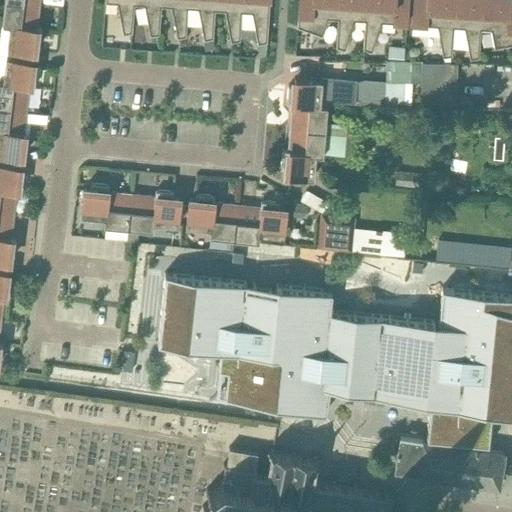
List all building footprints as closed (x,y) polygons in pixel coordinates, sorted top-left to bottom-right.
[(36,27),(38,3),(9,0),(4,0),(2,24),(10,25),(7,49),(32,52),(33,45),(39,46),(42,28),(36,27)] [(134,4),(132,4),(132,0),(105,0),(105,2),(117,3),(123,34),(132,32),(134,4)] [(159,34),(161,6),(159,6),(159,0),(132,0),(132,4),(134,4),(144,5),(150,36),(159,34)] [(187,24),(188,8),(186,8),(186,0),(159,0),(159,6),(161,6),(171,7),(177,37),(186,36),(187,24)] [(186,0),(186,8),(188,8),(187,24),(201,25),(204,39),(205,50),(213,48),(213,38),(215,10),(213,10),(213,0),(186,0)] [(240,12),(240,0),(213,0),(213,10),(215,10),(225,11),(231,41),(240,40),(241,27),(242,12),(240,12)] [(240,0),(240,12),(242,12),(241,27),(255,28),(258,43),(267,41),(269,0),(240,0)] [(299,0),(297,26),(322,35),(328,18),(338,19),(340,19),(341,0),(299,0)] [(341,0),(340,19),(338,19),(336,46),(345,49),(355,20),(365,21),(367,21),(368,0),(341,0)] [(382,22),(407,24),(408,0),(368,0),(367,21),(365,21),(363,48),(372,51),(382,22)] [(437,26),(442,55),(443,56),(452,55),(454,27),(452,27),(453,0),(413,0),(412,17),(412,24),(437,26)] [(453,0),(452,27),(454,27),(464,28),(470,58),(479,57),(481,29),(479,29),(481,0),(453,0)] [(481,0),(479,29),(481,29),(491,30),(494,47),(511,43),(511,4),(510,4),(509,0),(481,0)] [(0,80),(0,105),(26,109),(28,85),(34,86),(37,68),(31,67),(31,60),(6,57),(3,81),(0,80)] [(386,81),(385,102),(411,102),(411,81),(421,81),(422,62),(412,62),(386,62),(386,79),(385,81),(386,81)] [(294,85),(288,85),(287,103),(293,103),(291,127),(325,129),(325,120),(327,105),(327,100),(355,102),(357,79),(328,77),(321,77),(321,80),(295,78),(294,85)] [(23,132),(26,109),(0,105),(0,154),(20,157),(20,150),(27,151),(29,133),(23,132)] [(26,113),(26,122),(46,122),(46,113),(26,113)] [(353,123),(325,120),(325,129),(323,153),(350,155),(353,123)] [(322,154),(323,153),(325,129),(291,127),(289,150),(283,149),(281,167),(287,168),(287,175),(312,177),(314,153),(322,154)] [(502,158),(504,136),(495,136),(493,157),(502,158)] [(0,212),(13,214),(16,190),(22,191),(24,173),(18,172),(19,165),(0,163),(0,212)] [(511,169),(483,166),(482,177),(511,180),(511,169)] [(419,186),(420,171),(395,170),(394,185),(419,186)] [(128,227),(132,193),(108,191),(109,185),(91,183),(90,189),(83,188),(80,214),(104,217),(103,224),(128,227)] [(303,188),(298,198),(319,208),(324,197),(303,188)] [(155,196),(132,193),(128,227),(153,229),(154,222),(177,224),(180,198),(173,198),(173,191),(156,190),(155,196)] [(234,238),(237,204),(214,202),(214,196),(197,194),(196,200),(189,199),(186,225),(210,227),(209,235),(234,238)] [(260,206),(237,204),(234,238),(258,240),(259,232),(283,235),(286,209),(278,208),(279,202),(261,200),(260,206)] [(306,204),(294,203),(293,215),(305,216),(306,204)] [(0,261),(7,262),(8,255),(14,256),(16,238),(10,237),(13,214),(0,212),(0,261)] [(318,240),(318,246),(351,249),(353,227),(354,223),(354,216),(339,214),(321,212),(318,240)] [(367,233),(366,251),(380,252),(382,229),(368,228),(367,233)] [(436,261),(506,263),(507,241),(437,239),(436,261)] [(233,256),(232,261),(236,262),(242,262),(243,257),(243,252),(238,251),(233,251),(233,256)] [(408,268),(408,256),(388,255),(387,267),(408,268)] [(412,259),(412,270),(422,270),(423,260),(412,259)] [(0,317),(3,295),(9,296),(11,278),(5,278),(6,270),(0,269),(0,317)] [(488,444),(491,411),(511,414),(511,293),(442,287),(438,320),(329,309),(331,289),(276,284),(275,290),(245,287),(246,281),(165,272),(157,342),(220,348),(216,395),(325,412),(329,386),(430,402),(426,435),(428,435),(428,439),(486,446),(486,444),(488,444)] [(124,350),(122,369),(132,370),(134,351),(124,350)] [(421,440),(400,436),(395,470),(499,486),(500,475),(511,476),(511,464),(502,463),(504,450),(422,438),(421,440)] [(387,511),(390,496),(394,493),(392,490),(388,493),(312,479),(315,461),(319,461),(319,458),(316,458),(316,455),(313,454),(312,457),(273,450),(274,447),(271,447),(270,450),(267,449),(266,452),(270,453),(267,467),(255,465),(257,452),(229,447),(226,464),(225,462),(223,463),(224,466),(222,479),(219,479),(220,484),(211,490),(207,488),(205,491),(209,493),(206,505),(202,506),(203,509),(207,508),(210,511),(387,511)]
